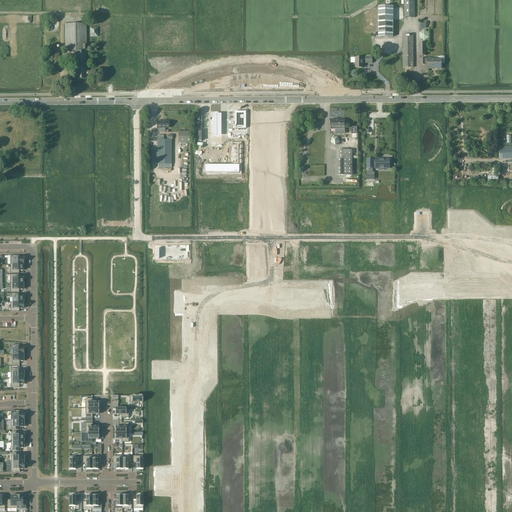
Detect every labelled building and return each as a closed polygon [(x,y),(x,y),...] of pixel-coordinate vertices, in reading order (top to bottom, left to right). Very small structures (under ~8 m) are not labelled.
[(404,0),(405,17),(415,17),(414,0),(404,0)] [(393,37),(393,7),(379,7),(379,37),(393,37)] [(378,24),(378,23),(377,22),(377,20),(376,19),(374,18),(373,17),(371,17),(370,17),(369,17),(367,17),(366,18),(365,19),(364,20),(363,21),(363,23),(363,24),(363,26),(363,27),(364,29),(365,30),(366,31),(368,31),(369,32),(370,32),(372,32),(373,31),(375,30),(376,29),(376,28),(377,27),(378,26),(378,24)] [(86,74),(91,74),(91,71),(86,71),(86,51),(87,51),(87,23),(66,24),(66,51),(76,51),(76,79),(86,79),(86,74)] [(420,38),(424,41),(429,38),(429,33),(424,30),(420,33),(420,38)] [(413,35),(403,35),(403,67),(413,67),(413,35)] [(372,63),(372,57),(366,56),(366,58),(363,58),(363,57),(356,57),(356,67),(363,67),(363,62),(366,63),(372,63)] [(437,68),(441,68),(441,60),(434,59),(434,58),(425,58),(421,58),(421,64),(425,64),(427,64),(427,67),(434,67),(434,68),(437,68)] [(223,114),(215,114),(214,137),(223,138),(223,114)] [(246,116),(235,116),(235,133),(245,133),(246,116)] [(345,126),(345,123),(344,123),(344,119),(339,119),(339,120),(330,120),(330,129),(334,129),(334,131),(336,131),(336,129),(344,129),(344,126),(345,126)] [(169,127),(169,121),(157,121),(157,127),(158,127),(158,131),(165,131),(165,127),(169,127)] [(179,132),(179,143),(191,143),(191,132),(179,132)] [(157,164),(164,164),(171,164),(171,140),(164,140),(164,135),(157,135),(157,151),(157,164)] [(335,145),(339,142),(338,137),(332,137),(331,142),(335,145)] [(511,147),(511,148),(511,149),(500,149),(500,158),(511,158),(511,147)] [(337,175),(352,175),(352,150),(337,150),(337,175)] [(385,168),(390,168),(390,165),(391,162),(390,162),(390,159),(376,159),(376,160),(374,160),(374,159),(368,159),(368,168),(374,167),(380,167),(380,169),(385,169),(385,168)] [(239,168),(204,168),(204,177),(239,176),(239,168)] [(19,256),(10,256),(10,265),(23,264),(23,258),(19,259),(19,256)] [(23,264),(10,265),(10,274),(19,273),(19,270),(23,270),(23,264)] [(19,275),(10,275),(10,284),(23,284),(23,277),(19,278),(19,275)] [(23,284),(10,284),(10,293),(19,293),(19,290),(23,290),(23,284)] [(19,294),(12,294),(12,297),(13,297),(13,302),(13,303),(23,303),(23,297),(19,297),(19,294)] [(13,302),(10,302),(10,312),(19,312),(19,309),(23,308),(23,303),(13,303),(13,302)] [(19,345),(12,345),(12,349),(13,349),(13,355),(24,355),(24,348),(19,348),(19,345)] [(13,360),(12,360),(12,364),(19,364),(19,361),(24,361),(24,355),(13,355),(13,360)] [(20,368),(11,368),(11,378),(24,378),(24,371),(20,371),(20,368)] [(24,378),(11,378),(11,387),(20,387),(20,384),(24,384),(24,378)] [(92,398),(85,398),(85,408),(99,408),(99,402),(98,402),(92,402),(92,398)] [(99,408),(85,408),(85,418),(92,418),(92,414),(98,414),(99,414),(99,408)] [(116,408),(115,408),(115,415),(116,415),(121,415),(121,418),(129,418),(128,408),(126,408),(116,408)] [(20,411),(11,411),(11,420),(24,420),(24,414),(20,414),(20,411)] [(24,420),(11,420),(11,430),(20,430),(20,427),(24,427),(24,420)] [(86,423),(85,423),(85,433),(99,433),(99,426),(98,426),(93,426),(92,423),(92,420),(86,420),(86,423)] [(116,426),(115,426),(115,432),(129,432),(129,423),(122,423),(122,426),(116,426)] [(20,432),(11,432),(11,441),(24,441),(24,435),(20,435),(20,432)] [(129,432),(115,432),(115,439),(116,439),(122,439),(122,442),(129,442),(129,432)] [(99,433),(85,433),(86,442),(93,442),(93,439),(98,439),(99,439),(99,433)] [(24,441),(11,441),(11,451),(20,451),(20,448),(24,448),(24,441)] [(20,453),(11,453),(11,463),(24,462),(24,456),(20,456),(20,453)] [(69,459),(69,469),(76,469),(76,463),(79,463),(79,456),(69,456),(69,459)] [(92,456),(83,456),(83,463),(86,463),(86,469),(92,469),(92,456)] [(101,456),(92,456),(92,469),(98,469),(98,463),(101,463),(101,456)] [(122,456),(113,456),(113,463),(116,463),(116,469),(122,469),(122,456)] [(131,456),(122,456),(122,469),(128,469),(128,463),(131,463),(131,456)] [(143,456),(133,456),(133,463),(136,463),(136,469),(143,469),(143,456)] [(24,462),(11,463),(11,472),(20,472),(20,469),(24,469),(24,462)] [(23,495),(16,495),(16,496),(17,496),(17,509),(26,508),(26,500),(23,500),(23,495)] [(76,495),(69,495),(69,496),(69,506),(75,506),(75,509),(79,509),(79,502),(76,502),(76,496),(76,495)] [(86,502),(83,502),(83,509),(92,509),(92,495),(86,495),(86,496),(86,502)] [(98,495),(92,495),(92,509),(101,509),(101,502),(98,502),(98,496),(98,495)] [(116,501),(113,501),(113,508),(122,508),(122,495),(116,495),(116,496),(116,501)] [(128,495),(122,495),(122,508),(132,508),(132,501),(128,501),(128,496),(128,495)] [(136,501),(133,501),(133,508),(143,508),(143,506),(143,495),(136,495),(136,496),(136,501)] [(11,500),(7,500),(7,509),(17,509),(17,496),(16,496),(11,496),(11,500)]
